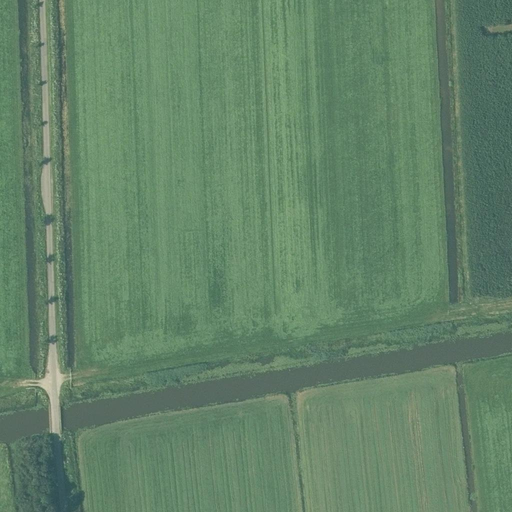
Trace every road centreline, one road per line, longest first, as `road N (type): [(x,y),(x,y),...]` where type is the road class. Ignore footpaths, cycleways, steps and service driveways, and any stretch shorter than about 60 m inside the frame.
road 1 (track): [(0,392),(511,305)]
road 2 (unclassified): [(62,511),(41,0)]
